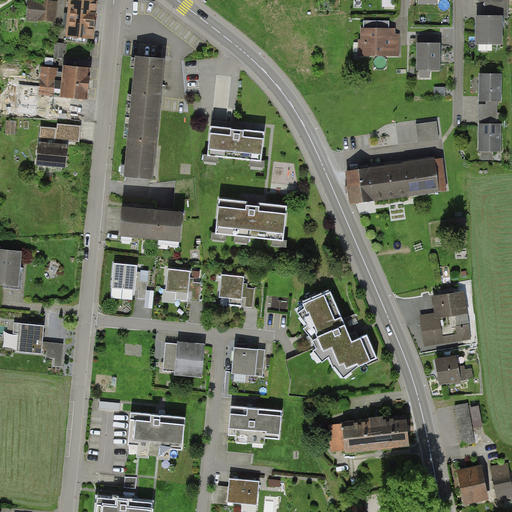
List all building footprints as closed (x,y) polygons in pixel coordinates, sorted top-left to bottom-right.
[(57,3),(29,1),(27,22),(55,24),(57,3)] [(98,3),(71,1),(69,36),(95,38),(98,3)] [(504,17),(478,17),(478,44),(503,44),(504,17)] [(398,56),(399,35),(394,35),(394,30),(361,29),(360,56),(398,56)] [(56,55),(65,55),(66,42),(57,41),(56,55)] [(442,45),(420,44),(419,68),(442,69),(442,45)] [(164,60),(136,57),(125,174),(153,176),(164,60)] [(90,70),(65,68),(64,98),(88,100),(90,70)] [(55,69),(42,69),(40,95),(54,96),(55,69)] [(502,75),(481,75),(481,101),(502,101),(502,75)] [(39,96),(24,95),(23,112),(38,113),(39,96)] [(439,140),(437,123),(417,125),(419,143),(439,140)] [(57,129),(41,127),(40,138),(80,142),(81,126),(58,124),(57,129)] [(502,125),(481,125),(482,152),(502,151),(502,125)] [(265,132),(211,126),(208,156),(262,161),(265,132)] [(68,146),(40,145),(39,167),(66,169),(68,146)] [(448,192),(444,159),(348,171),(352,204),(448,192)] [(248,201),(220,199),(216,233),(285,240),(289,205),(259,202),(259,206),(248,205),(248,201)] [(186,214),(122,209),(119,235),(183,241),(186,214)] [(22,253),(0,250),(0,284),(19,286),(22,253)] [(138,267),(114,265),(113,289),(137,291),(138,267)] [(192,272),(168,270),(166,295),(192,297),(192,303),(200,304),(201,284),(191,284),(192,272)] [(245,278),(223,276),(221,299),(246,301),(246,308),(255,308),(256,291),(244,290),(245,278)] [(331,293),(301,304),(303,309),(296,314),(306,327),(302,330),(311,341),(314,350),(312,352),(320,364),(326,359),(331,370),(333,369),(343,380),(357,367),(374,360),(367,336),(350,343),(331,293)] [(471,340),(465,294),(434,298),(436,315),(422,317),(426,346),(471,340)] [(47,327),(15,323),(14,334),(18,335),(17,352),(44,355),(44,349),(47,350),(46,358),(56,359),(55,366),(62,367),(64,345),(45,343),(47,327)] [(206,348),(165,344),(163,371),(204,374),(206,348)] [(265,351),(235,349),(234,382),(253,383),(253,377),(263,378),(265,351)] [(459,357),(438,360),(441,384),(462,381),(459,357)] [(468,403),(454,406),(461,445),(474,443),(468,403)] [(283,410),(231,405),(229,433),(236,434),(235,440),(266,443),(266,437),(280,438),(283,410)] [(187,418),(132,413),(130,443),(140,444),(139,455),(171,458),(172,447),(184,448),(187,418)] [(411,445),(408,417),(329,425),(332,453),(411,445)] [(511,482),(508,461),(492,465),(497,491),(511,487),(511,482)] [(483,467),(459,471),(465,505),(489,500),(483,467)] [(231,487),(218,486),(217,500),(257,504),(260,481),(232,479),(231,487)] [(154,511),(155,502),(99,496),(97,511),(154,511)]
